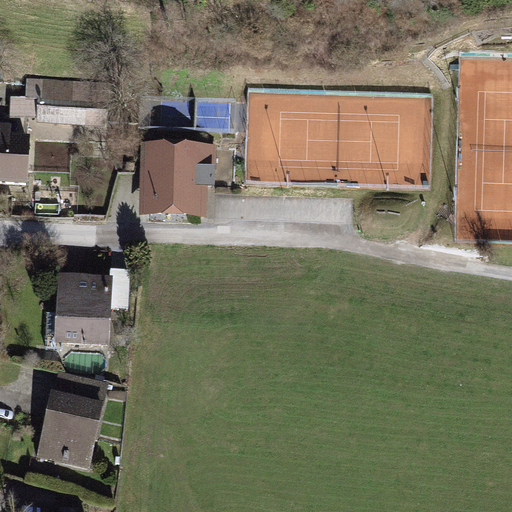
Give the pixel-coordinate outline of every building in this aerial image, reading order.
[(114,87),(24,84),(23,106),(11,105),(11,118),(104,122),(114,87)] [(8,133),(0,132),(0,192),(23,193),(24,144),(8,144),(8,133)] [(211,151),(138,148),(136,222),(204,225),(204,176),(211,176),(211,151)] [(108,267),(107,277),(105,308),(126,310),(129,268),(108,267)] [(107,277),(62,274),(57,343),(102,346),(105,308),(107,277)] [(104,381),(56,371),(38,458),(86,468),(104,381)]
